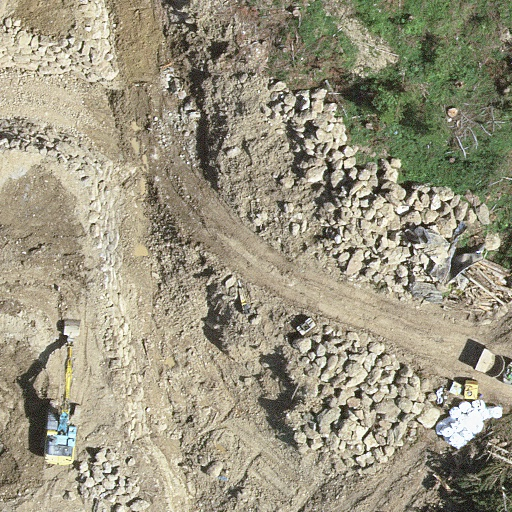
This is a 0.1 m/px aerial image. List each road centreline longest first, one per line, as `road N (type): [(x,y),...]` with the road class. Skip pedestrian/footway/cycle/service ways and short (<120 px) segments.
road 1 (track): [(380,294),(288,255),(60,105),(0,98)]
road 2 (track): [(380,294),(511,359)]
